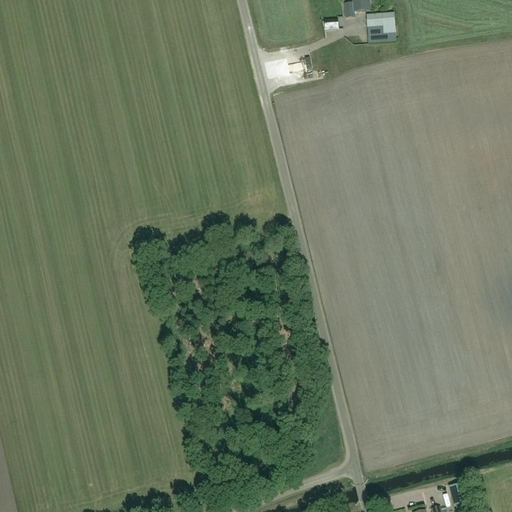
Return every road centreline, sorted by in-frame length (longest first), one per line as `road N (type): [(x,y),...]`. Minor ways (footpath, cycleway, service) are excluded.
road 1 (unclassified): [(356,467),(241,0)]
road 2 (unclassified): [(231,511),(356,467)]
